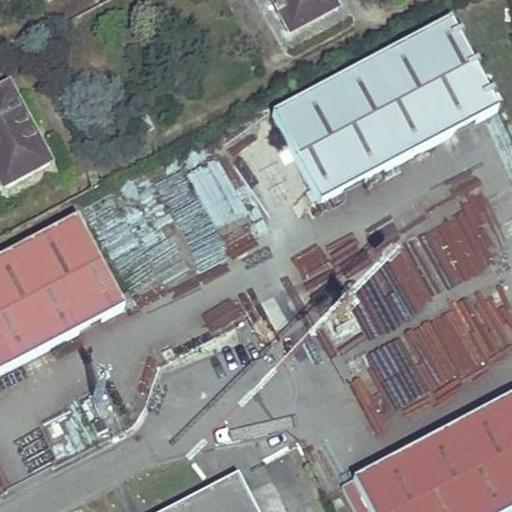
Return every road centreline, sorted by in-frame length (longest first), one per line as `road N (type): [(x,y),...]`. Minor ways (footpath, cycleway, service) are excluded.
road 1 (unknown): [(294,511),(228,405),(428,314)]
road 2 (unclassified): [(228,405),(20,511)]
